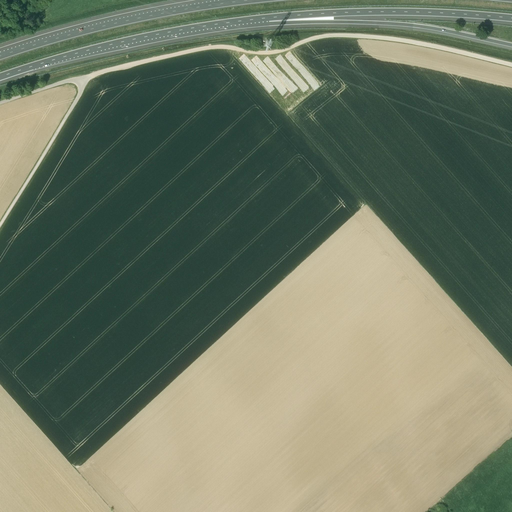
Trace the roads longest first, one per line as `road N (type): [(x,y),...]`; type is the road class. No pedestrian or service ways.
road 1 (track): [(82,77),(197,49),(269,52),(329,35),(395,39),(511,64)]
road 2 (motorway): [(0,78),(112,45),(269,18)]
road 3 (motorway): [(269,18),(367,20),(511,45)]
road 4 (motorway): [(269,18),(392,12),(511,19)]
road 5 (motorway): [(233,1),(102,24),(0,54)]
